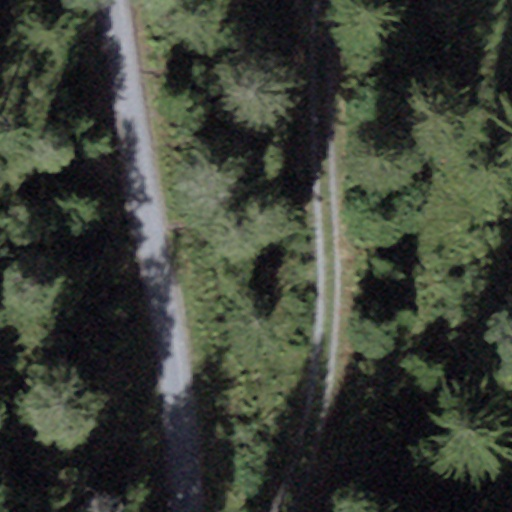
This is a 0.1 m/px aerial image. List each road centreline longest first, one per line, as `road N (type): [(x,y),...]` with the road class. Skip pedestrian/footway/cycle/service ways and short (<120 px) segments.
road 1 (track): [(275,511),(292,487),(321,372),(324,0)]
road 2 (track): [(182,511),(173,366),(110,0)]
